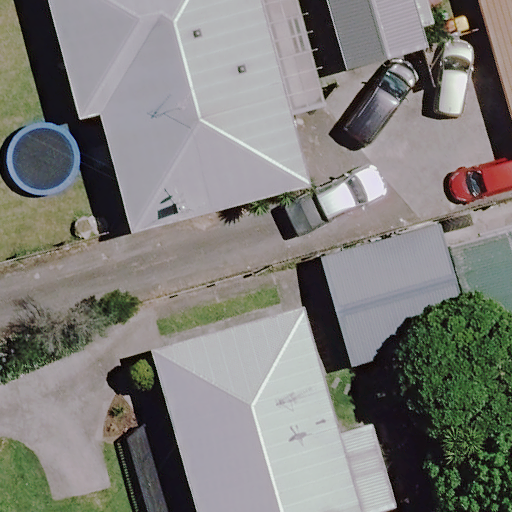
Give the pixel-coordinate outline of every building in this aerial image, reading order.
[(294,191),(244,0),(32,0),(64,124),(87,118),(118,237),(294,191)] [(409,51),(393,0),(305,0),(329,76),(409,51)] [(511,0),(463,0),(511,164),(511,0)] [(511,358),(511,230),(435,251),(431,236),(314,267),(341,369),(454,337),(462,372),(511,358)] [(138,357),(183,511),(381,511),(357,426),(325,435),(290,313),(138,357)]
